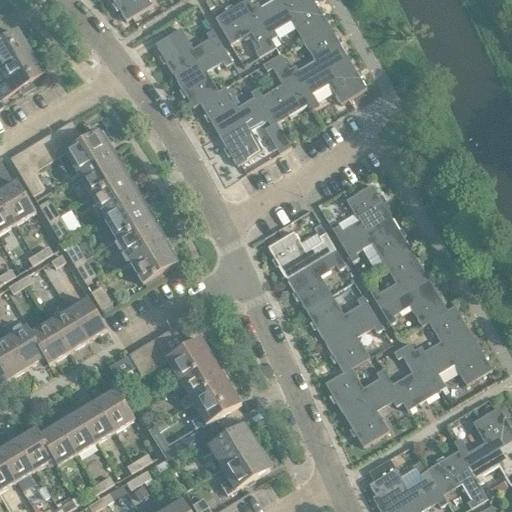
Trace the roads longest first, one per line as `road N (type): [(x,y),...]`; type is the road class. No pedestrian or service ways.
road 1 (residential): [(334,484),(240,268)]
road 2 (residential): [(219,221),(377,137)]
road 3 (residential): [(219,221),(126,72)]
road 4 (residential): [(6,146),(126,72)]
road 5 (residential): [(124,345),(240,268)]
